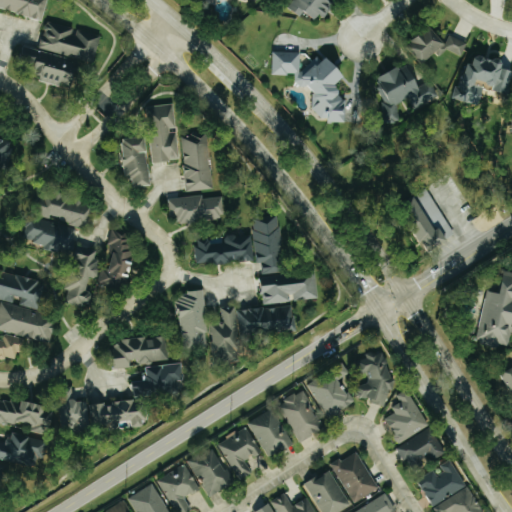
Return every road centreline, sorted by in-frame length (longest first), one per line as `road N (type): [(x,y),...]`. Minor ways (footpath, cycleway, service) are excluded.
road 1 (secondary): [(511,464),(333,185),(154,0)]
road 2 (residential): [(56,511),(375,313)]
road 3 (secondary): [(101,0),(224,111),(298,197),(350,276)]
road 4 (residential): [(169,250),(0,83)]
road 5 (secondary): [(375,313),(499,511)]
road 6 (residential): [(0,380),(45,373),(157,287),(169,273),(169,250)]
road 7 (tertiary): [(375,313),(511,223)]
road 8 (residential): [(222,511),(358,425)]
